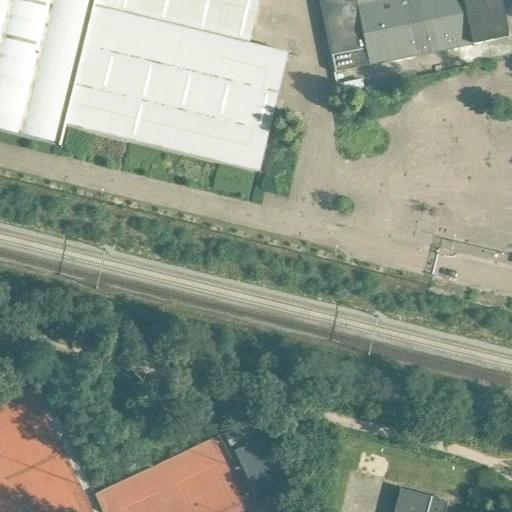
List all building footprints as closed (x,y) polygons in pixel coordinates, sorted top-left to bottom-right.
[(0,0),(0,129),(20,134),(60,144),(65,124),(260,171),(264,152),(288,56),(250,46),(260,0),(0,0)] [(320,0),(335,73),(488,42),(491,41),(510,37),(502,0),(491,0),(465,6),(464,0),(320,0)] [(254,422),(237,430),(242,441),(260,433),(254,422)] [(260,481),(268,498),(286,489),(262,438),(235,451),(247,477),(260,481)] [(445,511),(448,501),(433,497),(431,496),(431,497),(401,489),(394,511),(445,511)]
